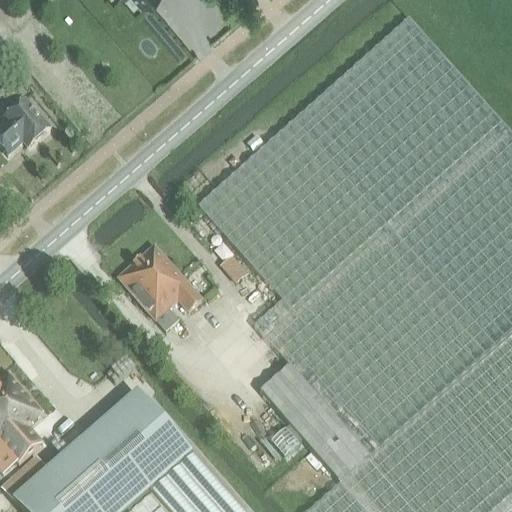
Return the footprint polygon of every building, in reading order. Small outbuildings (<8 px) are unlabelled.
[(234,179),(198,211),(199,212),(231,248),(281,304),(253,329),(291,372),(263,397),(342,486),(310,511),(511,511),(511,138),(409,22),(345,80),(329,94),(302,119),(293,126),(271,146),(257,158),(239,175),(234,179)] [(19,87),(26,81),(18,72),(12,78),(19,87)] [(5,128),(0,131),(0,150),(8,160),(23,146),(28,152),(50,132),(29,107),(24,102),(1,122),(5,128)] [(212,244),(212,247),(215,249),(218,249),(220,246),(220,243),(217,241),(214,241),(212,244)] [(155,251),(137,267),(174,310),(179,306),(189,317),(202,305),(155,251)] [(232,260),(221,269),(236,286),(246,276),(232,260)] [(137,267),(119,283),(156,325),(166,337),(179,325),(170,314),(174,310),(137,267)] [(9,377),(0,384),(0,473),(4,478),(17,467),(19,469),(43,448),(30,432),(34,429),(32,427),(44,416),(9,377)] [(36,461),(1,491),(13,505),(19,511),(131,511),(192,459),(137,397),(49,475),(36,461)] [(161,511),(238,511),(193,460),(150,498),(151,500),(161,511)] [(161,511),(151,500),(137,511),(161,511)]
